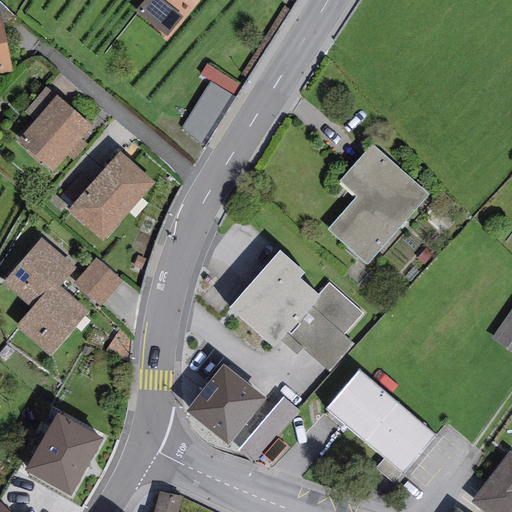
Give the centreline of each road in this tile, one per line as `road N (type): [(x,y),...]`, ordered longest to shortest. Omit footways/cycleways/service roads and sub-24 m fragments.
road 1 (residential): [(142,445),(160,316),(186,233),(330,0)]
road 2 (residential): [(142,445),(301,511)]
road 3 (unknown): [(407,511),(462,465),(511,400)]
